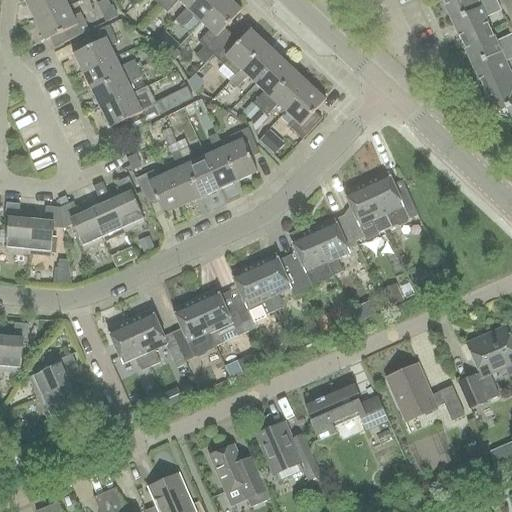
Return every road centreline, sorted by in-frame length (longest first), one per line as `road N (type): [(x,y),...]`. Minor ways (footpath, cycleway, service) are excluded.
road 1 (residential): [(137,444),(511,279)]
road 2 (residential): [(76,299),(239,231),(388,93)]
road 3 (unclassified): [(511,210),(388,93)]
road 4 (residential): [(137,444),(76,299)]
road 5 (residential): [(0,506),(137,444)]
road 6 (unclassified): [(388,93),(285,0)]
road 7 (residential): [(119,160),(47,189),(0,185)]
